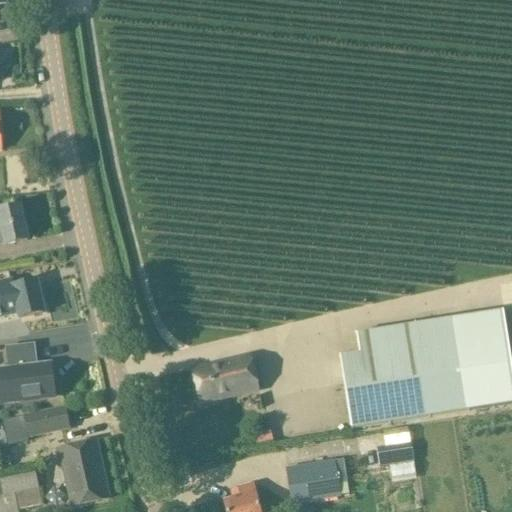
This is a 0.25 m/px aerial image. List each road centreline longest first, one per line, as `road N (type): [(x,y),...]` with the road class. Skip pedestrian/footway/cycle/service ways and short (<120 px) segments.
road 1 (tertiary): [(156,511),(78,195),(45,0)]
road 2 (track): [(511,282),(122,371)]
